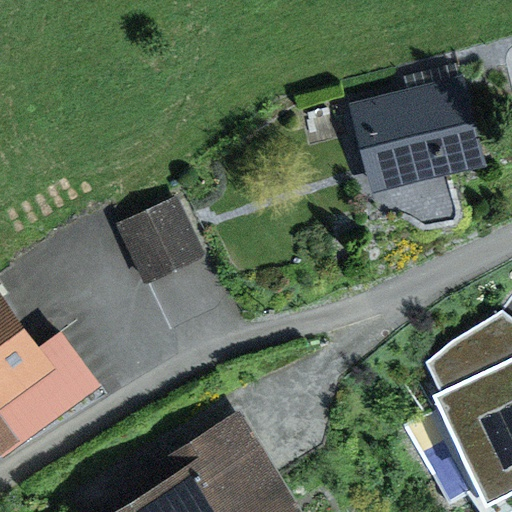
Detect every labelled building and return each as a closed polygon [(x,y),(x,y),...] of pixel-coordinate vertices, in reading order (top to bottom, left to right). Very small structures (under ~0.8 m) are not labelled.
[(459,82),(354,109),(372,184),(478,157),(459,82)] [(189,176),(127,205),(161,276),(222,246),(189,176)] [(28,281),(0,300),(0,460),(74,410),(52,378),(81,358),(28,281)] [(511,343),(463,376),(511,449),(511,343)] [(276,397),(105,511),(322,511),(344,498),(276,397)]
